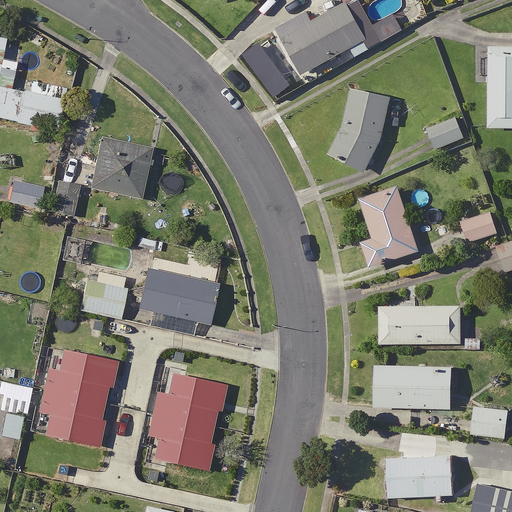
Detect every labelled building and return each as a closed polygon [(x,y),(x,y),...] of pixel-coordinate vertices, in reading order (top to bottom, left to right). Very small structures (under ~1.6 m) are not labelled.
[(371,34),(352,0),(349,0),(279,37),(298,73),(371,34)] [(0,42),(2,35),(0,34),(0,119),(53,131),(63,88),(10,76),(16,51),(0,47),(0,42)] [(511,47),(486,46),(483,127),(511,128),(511,47)] [(386,97),(350,89),(342,124),(326,154),(362,173),(382,136),(386,97)] [(460,139),(452,119),(425,129),(433,149),(460,139)] [(147,148),(98,138),(88,188),(137,198),(147,148)] [(40,186),(9,179),(4,201),(35,208),(40,186)] [(76,185),(56,181),(49,210),(69,215),(76,185)] [(414,251),(393,187),(356,200),(368,238),(357,242),(365,267),(414,251)] [(494,232),(487,211),(457,221),(464,242),(494,232)] [(511,268),(511,239),(492,246),(501,273),(511,268)] [(183,264),(145,256),(135,307),(145,309),(142,324),(190,334),(192,321),(205,324),(213,283),(180,276),(183,264)] [(123,286),(80,278),(73,310),(116,318),(123,286)] [(457,343),(457,305),(376,304),(376,343),(457,343)] [(209,366),(133,350),(125,388),(163,396),(159,414),(186,420),(190,402),(200,404),(209,366)] [(448,369),(373,366),(371,406),(446,409),(448,369)] [(28,385),(0,379),(0,436),(18,440),(28,385)] [(504,411),(471,408),(469,435),(502,437),(504,411)] [(449,494),(448,454),(382,456),(383,496),(449,494)] [(30,511),(32,507),(13,503),(11,511),(30,511)]
